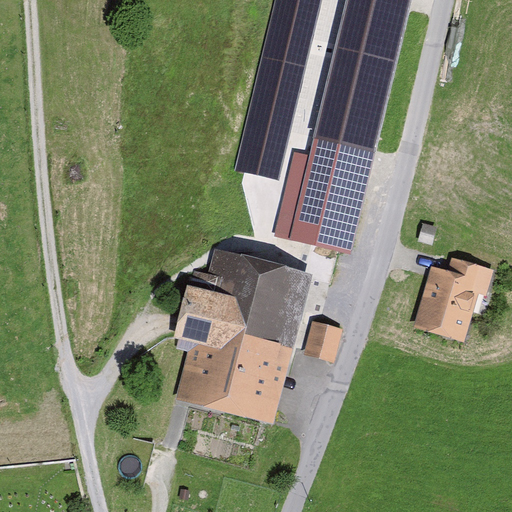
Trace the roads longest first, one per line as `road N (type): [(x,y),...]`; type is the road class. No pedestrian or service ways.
road 1 (unclassified): [(446,0),(385,253),(295,511)]
road 2 (track): [(31,0),(41,175),(100,511)]
road 3 (track): [(161,330),(137,341),(82,420)]
